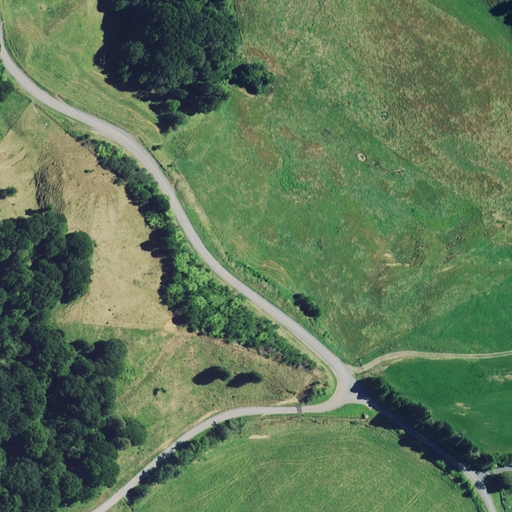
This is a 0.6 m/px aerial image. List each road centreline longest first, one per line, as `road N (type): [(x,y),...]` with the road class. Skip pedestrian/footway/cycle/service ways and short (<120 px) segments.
road 1 (unclassified): [(0,50),(17,82),(147,169),(204,260),(367,408),(475,487),(488,511)]
road 2 (unknown): [(345,384),(298,409),(220,420),(91,511)]
